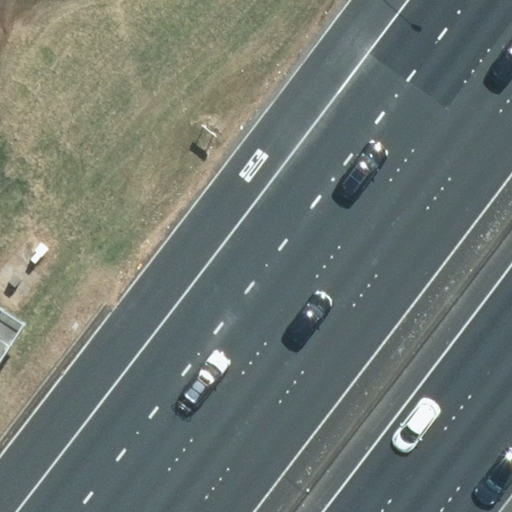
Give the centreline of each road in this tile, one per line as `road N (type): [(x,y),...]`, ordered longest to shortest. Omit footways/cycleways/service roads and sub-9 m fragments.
road 1 (motorway): [(193,511),(511,83)]
road 2 (motorway): [(511,348),(384,511)]
